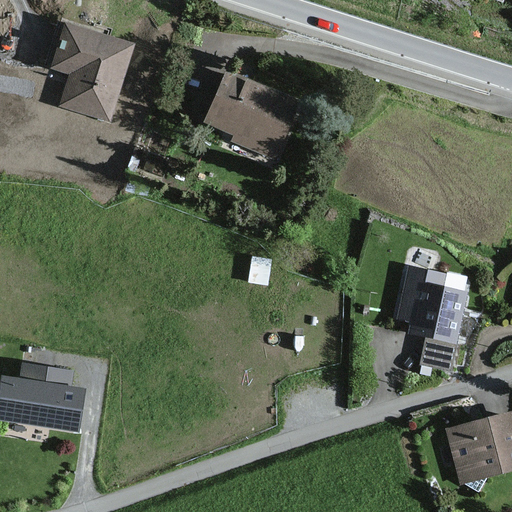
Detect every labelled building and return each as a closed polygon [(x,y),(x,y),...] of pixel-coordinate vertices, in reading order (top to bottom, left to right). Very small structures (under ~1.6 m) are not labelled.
[(132,46),(61,23),(46,69),(68,76),(57,107),(107,123),(132,46)] [(295,106),(223,73),(201,121),(230,134),(227,141),(270,161),(295,106)] [(432,272),(408,267),(396,319),(410,322),(408,333),(455,344),(466,293),(429,285),(432,272)] [(72,390),(74,373),(21,366),(19,382),(4,380),(0,407),(0,420),(77,431),(82,392),(72,390)] [(511,415),(511,414),(443,431),(457,486),(511,472),(511,415)]
